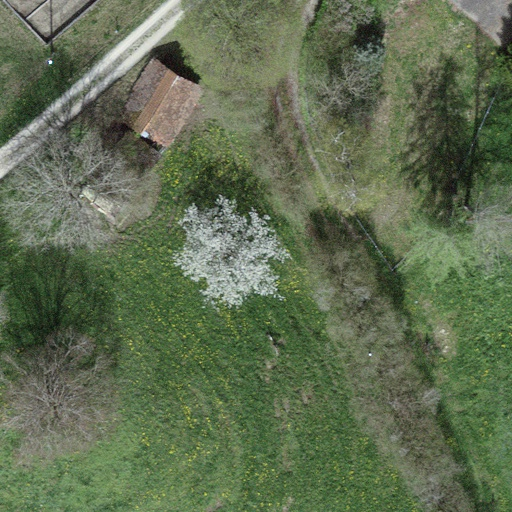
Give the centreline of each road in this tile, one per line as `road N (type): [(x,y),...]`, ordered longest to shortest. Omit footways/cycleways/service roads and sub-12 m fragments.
road 1 (track): [(494,511),(306,149),(294,71),(296,0)]
road 2 (track): [(0,164),(185,0)]
